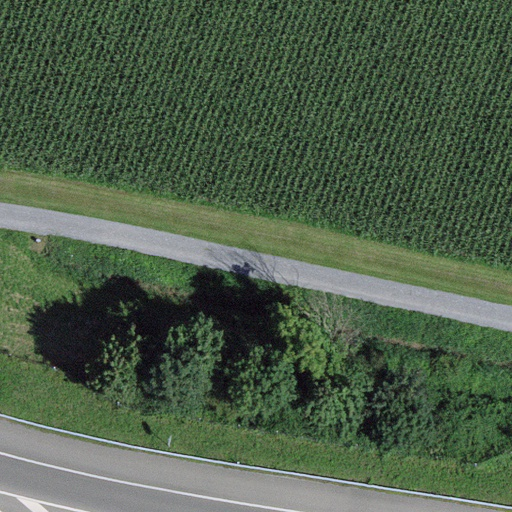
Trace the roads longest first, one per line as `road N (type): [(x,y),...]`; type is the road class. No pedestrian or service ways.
road 1 (track): [(511,316),(0,219)]
road 2 (motorway): [(206,511),(0,463)]
